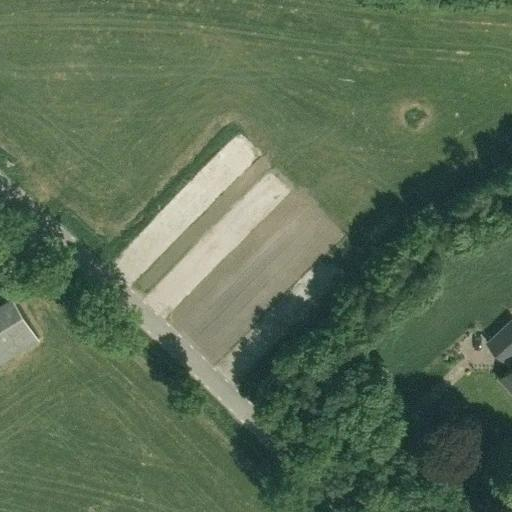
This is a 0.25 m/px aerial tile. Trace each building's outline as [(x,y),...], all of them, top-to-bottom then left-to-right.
[(248,147),(128,268),(150,289),(270,169),(248,147)] [(296,278),(330,241),(311,224),(277,260),(296,278)] [(243,270),(260,249),(234,228),(217,249),(243,270)] [(329,274),(302,310),(319,323),(347,288),(329,274)] [(228,348),(265,313),(245,292),(208,326),(228,348)] [(502,346),(511,356),(511,366),(501,376),(511,388),(511,318),(489,339),(498,350),(502,346)]
